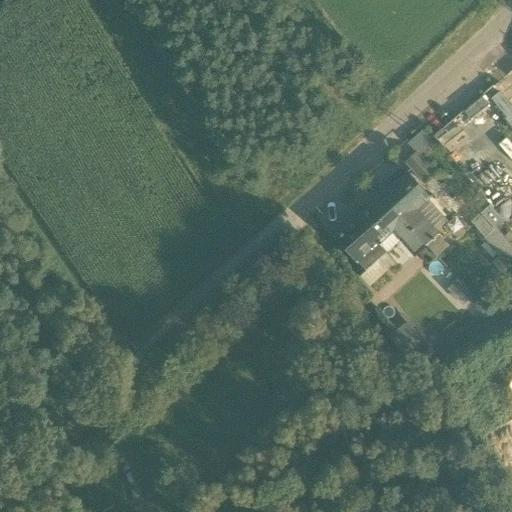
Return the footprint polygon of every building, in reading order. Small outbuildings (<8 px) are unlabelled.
[(511,102),(505,91),(495,98),(511,123),(511,102)] [(501,143),(511,161),(511,141),(509,138),(501,143)] [(403,166),(424,189),(435,178),(415,155),(403,166)] [(407,173),(382,196),(405,221),(413,214),(429,198),(407,173)] [(396,229),(405,221),(382,196),(358,219),(357,219),(379,244),(380,244),(396,229)] [(481,214),(495,229),(503,223),(489,206),(481,214)] [(405,221),(412,230),(421,222),(413,214),(405,221)] [(471,222),(511,268),(511,266),(511,248),(511,247),(495,229),(481,214),(471,222)] [(377,263),(388,253),(380,244),(379,244),(357,219),(358,219),(355,216),(333,235),(366,272),(361,276),(370,285),(384,272),(377,263)] [(412,230),(426,246),(438,235),(424,219),(421,222),(412,230)] [(405,221),(396,229),(403,238),(400,241),(415,257),(419,254),(426,246),(412,230),(405,221)] [(388,253),(400,241),(403,238),(396,229),(380,244),(388,253)] [(448,246),(438,235),(426,246),(436,257),(448,246)] [(419,254),(428,264),(436,257),(426,246),(419,254)] [(443,290),(460,308),(470,299),(452,281),(443,290)] [(398,348),(414,369),(435,353),(419,332),(398,348)]
